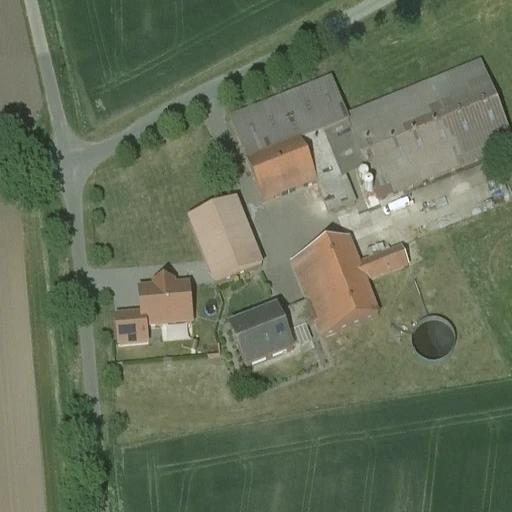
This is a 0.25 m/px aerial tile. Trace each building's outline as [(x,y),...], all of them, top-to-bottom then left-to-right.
[(332,83),(228,123),(261,206),(316,186),(330,224),(511,153),(511,147),(480,66),(346,118),(332,83)] [(235,204),(189,223),(216,288),(261,269),(235,204)] [(277,314),(229,333),(245,372),(293,353),(287,338),(315,327),(321,341),(378,319),(365,286),(408,269),(401,251),(357,269),(347,244),(291,265),(307,306),(279,318),(277,314)] [(188,287),(138,290),(140,323),(141,331),(148,331),(191,328),(188,287)] [(141,331),(140,323),(116,324),(118,349),(149,347),(148,331),(141,331)] [(419,351),(451,353),(452,325),(420,324),(419,351)]
